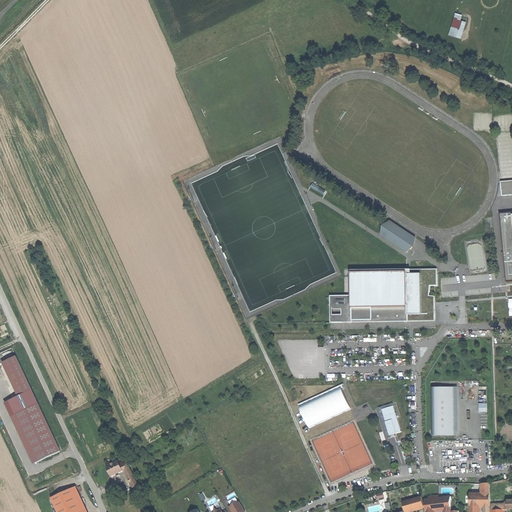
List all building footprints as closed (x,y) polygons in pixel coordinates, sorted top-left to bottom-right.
[(450,35),(462,39),(467,23),(460,21),(462,15),(457,13),(450,35)] [(511,180),(502,182),(503,195),(511,194),(511,180)] [(314,182),(311,187),(324,195),(327,190),(314,182)] [(507,282),(511,281),(511,212),(501,213),(507,282)] [(388,222),(386,225),(403,236),(400,241),(408,247),(414,239),(388,222)] [(405,252),(408,247),(400,241),(403,236),(386,225),(381,235),(405,252)] [(349,276),(350,295),(330,295),(330,323),(436,321),(435,297),(428,296),(429,285),(437,285),(437,274),(437,269),(349,269),(349,276)] [(312,304),(302,305),(303,314),(312,313),(312,304)] [(7,401),(32,464),(60,453),(20,354),(4,361),(18,397),(7,401)] [(342,385),(298,405),(310,429),(352,409),(342,385)] [(459,388),(432,389),(433,437),(459,437),(459,388)] [(480,412),(488,412),(488,403),(480,403),(480,412)] [(394,407),(382,410),(390,437),(402,433),(394,407)] [(135,496),(140,493),(125,464),(120,466),(118,464),(117,464),(115,462),(104,467),(109,477),(123,471),(125,475),(120,478),(125,487),(122,489),(124,492),(127,490),(131,488),(135,496)] [(491,511),(491,507),(490,483),(483,484),(484,487),(471,487),(470,511),(479,511),(479,507),(486,507),(486,511),(491,511)] [(79,511),(69,488),(64,490),(74,511),(79,511)] [(54,511),(74,511),(64,490),(48,498),(54,511)] [(235,491),(227,496),(229,501),(238,496),(235,491)] [(435,498),(435,495),(428,496),(429,499),(425,500),(426,511),(433,511),(445,509),(445,511),(458,511),(459,511),(451,511),(451,508),(451,497),(435,498)] [(405,511),(424,506),(421,496),(402,502),(405,511)] [(243,511),(238,503),(233,505),(229,507),(231,511),(243,511)]
